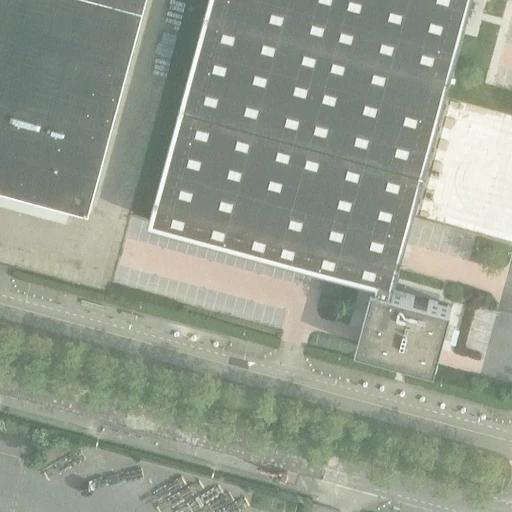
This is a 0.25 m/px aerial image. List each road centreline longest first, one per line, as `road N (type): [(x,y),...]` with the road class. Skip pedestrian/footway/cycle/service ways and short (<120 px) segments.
road 1 (secondary): [(511,447),(0,308)]
road 2 (secondary): [(0,374),(511,511)]
